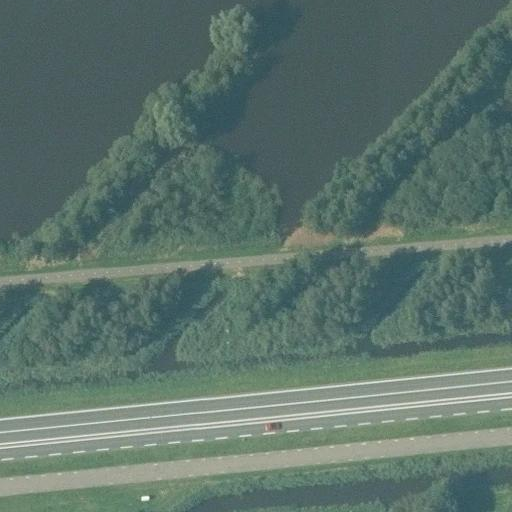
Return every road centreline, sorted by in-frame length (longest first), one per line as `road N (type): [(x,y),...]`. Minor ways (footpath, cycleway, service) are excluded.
road 1 (primary): [(0,448),(511,396)]
road 2 (unclassified): [(511,440),(0,489)]
